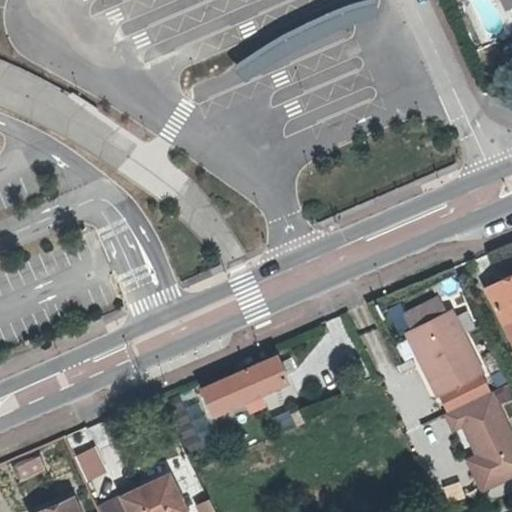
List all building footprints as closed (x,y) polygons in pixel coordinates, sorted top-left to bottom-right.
[(511,0),(499,0),(504,11),(511,7),(511,0)] [(265,41),(233,69),(244,82),(276,54),(265,41)] [(509,270),(502,274),(505,279),(511,276),(509,270)] [(511,276),(505,279),(487,288),(504,324),(511,319),(511,276)] [(452,307),(407,329),(436,392),(439,391),(480,371),(482,370),(452,307)] [(292,378),(281,354),(202,388),(212,412),(292,378)] [(480,371),(439,391),(447,409),(488,390),(480,371)] [(447,409),(444,410),(452,426),(461,421),(476,453),(489,482),(511,472),(511,439),(490,390),(488,390),(447,409)] [(84,480),(106,472),(95,445),(73,453),(84,480)] [(489,482),(476,453),(466,458),(479,487),(489,482)] [(138,498),(129,502),(133,511),(186,511),(189,511),(173,476),(157,484),(156,481),(135,490),(138,498)] [(138,498),(135,490),(126,495),(129,502),(138,498)] [(126,495),(101,506),(103,511),(133,511),(129,502),(126,495)] [(78,511),(73,499),(42,511),(78,511)]
